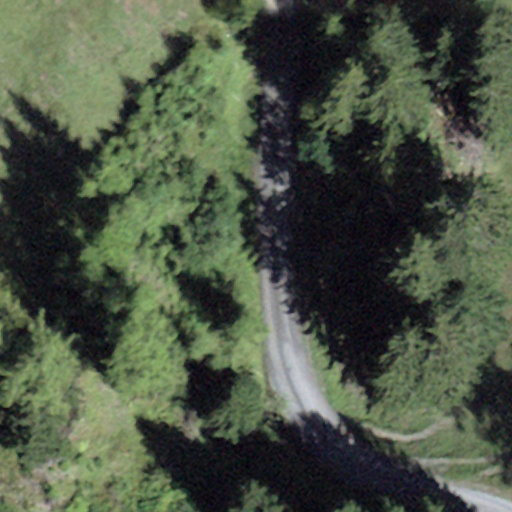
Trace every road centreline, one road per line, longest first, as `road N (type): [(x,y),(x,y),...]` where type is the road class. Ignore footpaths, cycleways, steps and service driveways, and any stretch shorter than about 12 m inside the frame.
road 1 (track): [(496,511),(369,469),(311,426),(289,384),(277,313),(277,0)]
road 2 (unknown): [(511,112),(506,154),(452,280),(402,342),(376,342),(353,317),(277,148)]
